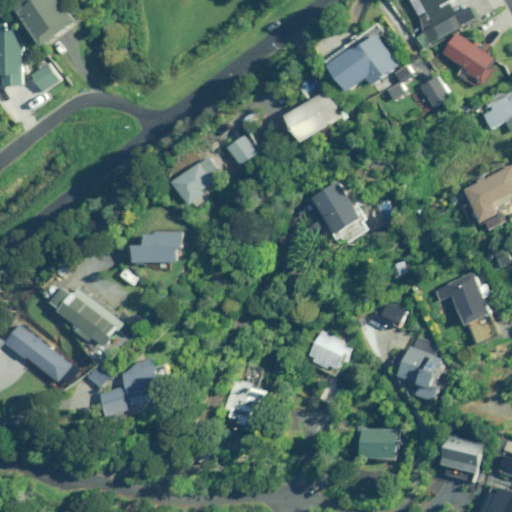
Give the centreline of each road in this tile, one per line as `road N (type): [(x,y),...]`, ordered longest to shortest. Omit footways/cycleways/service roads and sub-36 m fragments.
road 1 (residential): [(287,502),(129,489),(0,463)]
road 2 (residential): [(162,121),(328,0)]
road 3 (residential): [(0,246),(162,121)]
road 4 (residential): [(162,121),(84,100),(0,158)]
